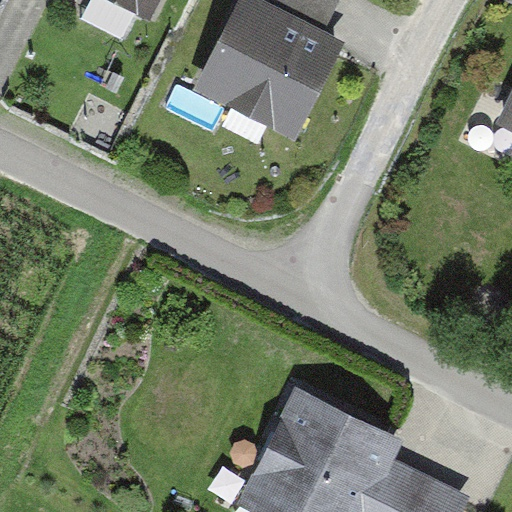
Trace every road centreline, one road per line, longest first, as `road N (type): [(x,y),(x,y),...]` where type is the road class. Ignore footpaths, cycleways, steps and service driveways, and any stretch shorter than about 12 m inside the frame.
road 1 (residential): [(310,309),(0,149)]
road 2 (residential): [(310,309),(457,0)]
road 3 (residential): [(511,413),(310,309)]
